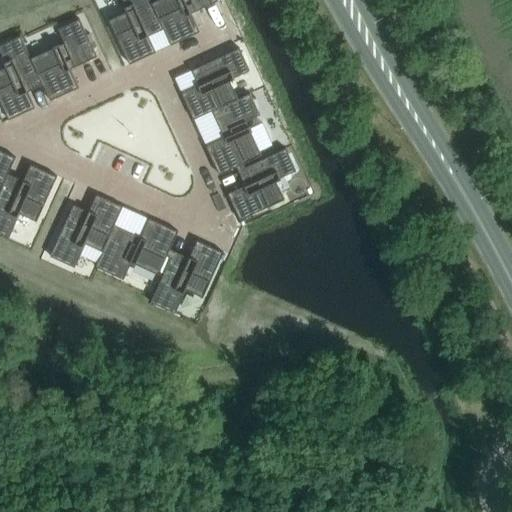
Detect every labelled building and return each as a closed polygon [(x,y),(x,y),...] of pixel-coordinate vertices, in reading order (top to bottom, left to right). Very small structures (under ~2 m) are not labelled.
[(127,11),(109,20),(130,64),(156,52),(148,35),(163,28),(152,3),(150,0),(123,0),(126,6),(125,7),(127,11)] [(157,0),(152,3),(163,28),(171,45),(200,32),(191,13),(218,1),(217,0),(157,0)] [(54,48),(31,58),(43,84),(51,101),(79,87),(71,69),(97,57),(80,19),(58,29),(65,43),(60,45),(59,44),(53,46),(54,48)] [(6,67),(0,69),(0,100),(9,120),(35,108),(28,91),(43,84),(31,58),(21,36),(0,45),(0,50),(6,62),(4,63),(6,67)] [(199,85),(182,93),(194,119),(212,111),(239,99),(230,81),(235,79),(234,78),(250,70),(240,48),(217,58),(192,70),(199,85)] [(225,137),(206,146),(219,174),(262,155),(251,132),(253,131),(250,125),(249,126),(246,121),(260,115),(250,93),(239,99),(212,111),(225,137)] [(245,185),(228,193),(240,219),(285,199),(277,181),(281,179),(281,178),(296,170),(286,148),(264,158),(238,170),(245,185)] [(0,192),(8,175),(16,157),(0,150),(0,192)] [(0,192),(0,228),(9,233),(16,217),(17,218),(19,213),(37,221),(57,176),(31,164),(23,182),(8,175),(0,192)] [(74,205),(50,256),(53,257),(55,254),(74,263),(82,247),(83,247),(85,243),(103,251),(115,225),(123,206),(97,194),(89,211),(74,205)] [(103,251),(96,266),(99,268),(100,264),(119,272),(125,259),(130,261),(130,262),(135,265),(136,264),(159,274),(178,231),(150,218),(141,237),(115,225),(103,251)] [(174,250),(151,302),(154,303),(155,299),(175,308),(182,292),(184,293),(186,289),(203,297),(224,252),(197,240),(189,257),(174,250)]
